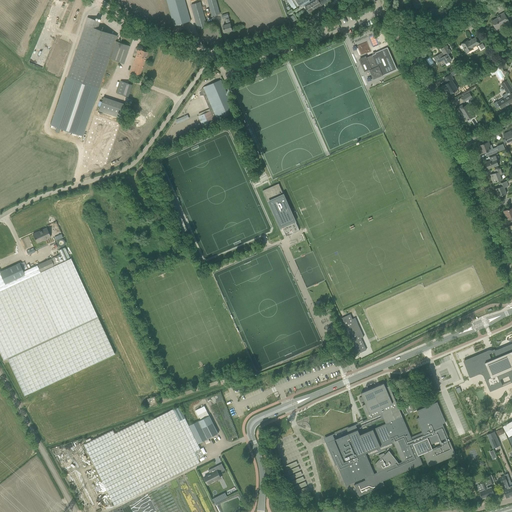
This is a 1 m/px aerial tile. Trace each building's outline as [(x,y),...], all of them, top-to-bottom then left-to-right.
[(166,0),(173,21),(174,26),(190,21),(189,16),(184,0),(166,0)] [(207,0),(212,16),(220,14),(215,0),(207,0)] [(286,0),(292,9),(296,7),(291,0),(286,0)] [(302,0),(297,3),(299,7),(300,7),(301,7),(304,5),(305,7),(308,12),(318,7),(320,5),(320,6),(322,5),(318,0),(311,0),(310,1),(308,0),(302,0)] [(191,5),(197,24),(198,29),(207,27),(200,3),(191,5)] [(509,22),(506,17),(504,13),(499,15),(500,16),(491,21),(496,30),(509,22)] [(225,18),(227,24),(223,26),(225,32),(232,30),(231,26),(230,23),(230,24),(228,14),(222,15),(223,19),(225,18)] [(89,18),(69,78),(98,88),(108,58),(123,63),(129,46),(116,42),(114,41),(116,35),(96,29),(98,21),(89,18)] [(461,44),(464,48),(466,53),(473,49),(472,48),(479,44),(475,37),(468,42),(468,40),(461,44)] [(451,52),(449,50),(447,45),(440,49),(442,52),(433,58),(437,64),(443,60),(445,64),(451,60),(448,54),(451,52)] [(367,60),(365,61),(369,68),(373,80),(397,69),(387,48),(375,53),(375,54),(366,58),(367,60)] [(129,75),(138,78),(147,52),(138,49),(129,75)] [(503,76),(501,73),(502,73),(499,67),(489,71),(491,75),(496,73),(497,75),(500,74),(501,76),(499,77),(500,78),(503,76)] [(448,83),(443,85),(449,95),(453,93),(455,91),(450,82),(451,81),(453,80),(450,74),(449,75),(445,78),(448,83)] [(69,78),(52,126),(82,136),(98,88),(69,78)] [(210,111),(198,116),(203,128),(218,122),(218,121),(235,113),(221,80),(204,87),(203,88),(201,90),(199,92),(201,96),(204,96),(210,111)] [(511,88),(507,80),(501,84),(507,93),(507,94),(509,93),(511,90),(511,88)] [(131,85),(121,81),(117,93),(127,97),(131,85)] [(463,102),(471,97),(469,93),(461,98),(463,102)] [(497,101),(494,103),(494,104),(497,108),(499,106),(501,109),(511,102),(511,94),(509,93),(507,94),(507,93),(506,93),(502,96),(504,98),(497,102),(497,101)] [(125,104),(103,97),(99,111),(120,118),(125,104)] [(462,105),(458,107),(462,114),(461,115),(465,122),(474,116),(472,113),(467,105),(463,107),(462,105)] [(176,124),(189,120),(188,115),(175,119),(176,124)] [(511,132),(511,131),(503,134),(505,138),(507,142),(507,143),(511,141),(511,142),(511,132)] [(484,144),(478,146),(481,154),(487,152),(488,156),(497,153),(505,149),(503,144),(497,146),(497,147),(495,148),(493,149),(491,145),(490,146),(488,142),(487,140),(486,140),(487,143),(484,144)] [(490,161),(486,162),(488,169),(495,166),(498,165),(497,162),(497,161),(496,157),(498,156),(496,153),(495,154),(493,154),(493,155),(489,156),(490,161)] [(501,167),(498,168),(494,170),(495,173),(490,175),(493,183),(501,180),(499,175),(503,174),(501,167)] [(506,194),(504,189),(504,188),(507,187),(509,186),(507,181),(499,184),(500,187),(495,189),(498,197),(506,194)] [(278,184),(263,191),(280,231),(283,229),(286,237),(291,234),(290,233),(293,232),(293,233),(299,231),(278,184)] [(36,244),(41,242),(51,237),(48,232),(46,228),(32,234),(36,244)] [(0,353),(3,360),(7,358),(24,396),(114,354),(71,258),(63,262),(60,254),(23,271),(19,263),(0,271),(0,353)] [(350,314),(342,318),(356,349),(358,354),(366,350),(364,345),(361,338),(364,337),(357,323),(355,318),(353,319),(350,314)] [(477,356),(464,361),(470,377),(477,374),(484,371),(485,375),(483,376),(487,384),(490,391),(502,386),(500,379),(508,375),(511,382),(511,381),(511,344),(494,352),(496,357),(491,359),(488,351),(477,356)] [(366,404),(364,405),(362,405),(364,410),(368,419),(381,413),(385,424),(358,435),(356,430),(326,443),(335,465),(337,464),(346,486),(365,478),(365,480),(354,485),(359,497),(375,490),(384,486),(384,485),(383,481),(422,464),(419,455),(423,453),(429,467),(456,455),(450,441),(443,444),(441,440),(448,437),(442,424),(446,422),(437,402),(417,411),(419,417),(416,419),(422,432),(411,437),(392,393),(389,386),(386,387),(384,383),(361,393),(366,404)] [(149,406),(157,404),(154,396),(147,398),(149,406)] [(174,410),(173,410),(173,409),(145,423),(143,420),(114,434),(112,430),(83,445),(114,506),(200,463),(195,452),(200,449),(198,444),(207,439),(218,433),(204,406),(195,411),(198,415),(199,415),(201,420),(198,421),(189,426),(179,407),(174,410)] [(511,434),(511,420),(503,426),(509,436),(511,434)] [(486,434),(492,449),(500,445),(494,431),(486,434)] [(279,447),(294,490),(305,486),(289,440),(283,442),(284,445),(279,447)] [(210,474),(204,477),(208,484),(221,478),(218,473),(217,471),(218,470),(217,467),(209,471),(209,470),(208,470),(210,474)] [(335,468),(327,472),(329,476),(338,472),(335,468)] [(481,484),(483,490),(479,491),(481,495),(480,496),(481,498),(482,498),(482,499),(487,497),(487,496),(489,495),(490,496),(494,494),(491,486),(487,488),(487,486),(490,484),(494,483),(491,475),(487,476),(489,480),(485,482),(481,484)] [(511,495),(505,478),(504,476),(500,477),(502,483),(504,482),(506,487),(503,489),(506,497),(511,495)] [(222,495),(213,500),(214,503),(223,499),(222,495)]
